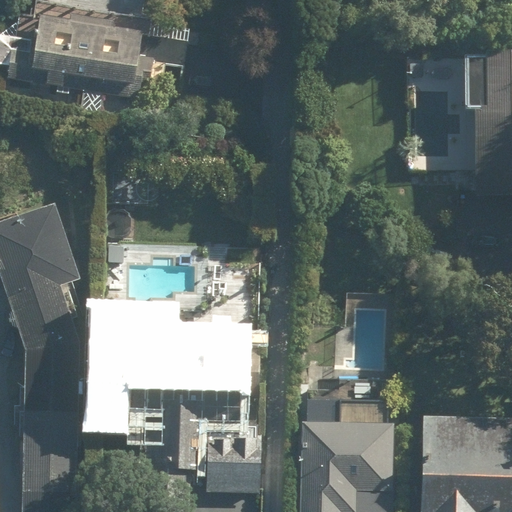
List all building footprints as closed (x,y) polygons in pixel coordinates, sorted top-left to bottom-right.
[(0,38),(0,69),(6,71),(4,84),(179,110),(189,43),(147,37),(150,21),(35,4),(29,43),(0,38)] [(511,199),(511,52),(463,53),(464,115),(475,115),(476,200),(511,199)] [(78,511),(80,346),(61,291),(80,284),(53,209),(0,227),(0,287),(24,355),(21,511),(78,511)] [(170,318),(95,317),(92,430),(145,431),(143,500),(191,501),(192,475),(207,476),(208,439),(239,439),(240,399),(260,400),(261,352),(239,352),(239,336),(170,335),(170,318)] [(301,401),(299,511),(393,511),(395,428),(342,427),(342,402),(301,401)] [(511,511),(511,423),(420,422),(418,511),(511,511)]
